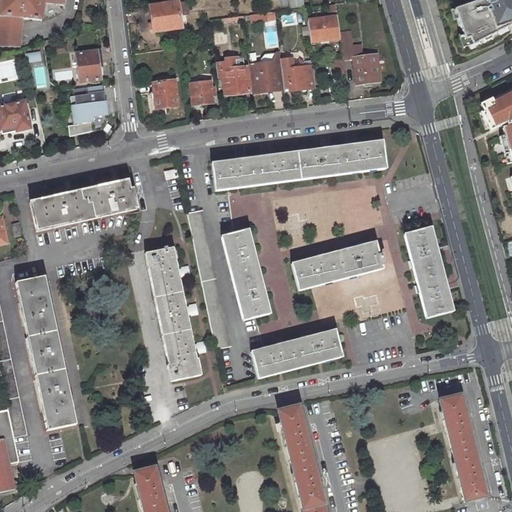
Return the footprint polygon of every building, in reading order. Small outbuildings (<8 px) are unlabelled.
[(63,0),(0,0),(0,46),(16,46),(21,18),(40,20),(42,3),(62,5),(63,0)] [(287,0),(279,0),(281,12),(289,11),(287,0)] [(303,0),(288,0),(290,11),(304,9),(303,0)] [(510,24),(511,23),(511,0),(481,0),(454,11),(458,21),(463,34),(466,41),(470,39),(473,46),(473,47),(511,26),(510,24)] [(177,4),(150,7),(151,23),(148,25),(149,31),(152,32),(153,34),(180,30),(177,4)] [(268,15),(250,17),(246,17),(243,18),(243,22),(250,21),(250,23),(269,21),(268,15)] [(209,26),(243,22),(243,18),(209,22),(209,26)] [(337,20),(306,23),(308,45),(340,42),(339,33),(337,20)] [(379,84),(376,58),(361,60),(360,49),(352,50),(350,31),(339,33),(340,42),(340,45),(341,49),(339,49),(341,62),(341,64),(353,62),(356,87),(379,84)] [(466,41),(463,34),(458,36),(461,47),(473,46),(470,39),(466,41)] [(64,45),(52,45),(52,53),(64,53),(64,45)] [(98,52),(73,54),(76,82),(98,80),(97,68),(100,68),(98,52)] [(248,66),(251,94),(271,91),(269,74),(276,73),(274,54),(263,56),(259,61),(259,64),(256,65),(248,66)] [(269,74),(271,91),(281,90),(278,62),(277,54),(274,54),(276,73),(269,74)] [(214,63),(216,80),(221,80),(223,96),(233,95),(233,103),(249,101),(245,67),(243,68),(242,56),(229,58),(216,59),(216,63),(214,63)] [(281,90),(282,94),(297,92),(299,93),(304,93),(306,91),(303,69),(301,70),(300,62),(291,62),(291,61),(286,61),(278,62),(281,90)] [(329,63),(330,77),(343,76),(341,64),(341,62),(329,63)] [(303,69),(306,91),(314,90),(311,68),(303,69)] [(173,82),(151,85),(154,110),(177,107),(173,82)] [(209,84),(188,87),(191,108),(192,108),(194,109),(198,109),(199,107),(212,105),(210,95),(213,95),(213,90),(209,90),(209,84)] [(95,115),(110,114),(107,85),(71,88),(74,124),(69,124),(69,134),(97,132),(95,115)] [(511,88),(479,105),(483,113),(480,114),(485,124),(489,121),(493,128),(504,123),(505,127),(500,129),(502,136),(497,137),(499,142),(504,141),(510,163),(511,162),(511,88)] [(23,103),(0,107),(0,129),(14,127),(15,132),(28,129),(25,113),(27,110),(26,105),(23,103)] [(504,141),(499,142),(505,165),(510,163),(504,141)] [(382,143),(209,164),(213,192),(385,170),(382,143)] [(176,169),(164,172),(166,181),(178,178),(176,169)] [(135,209),(131,188),(128,189),(126,182),(28,203),(34,231),(135,209)] [(231,347),(204,212),(188,215),(217,350),(231,347)] [(18,222),(10,224),(13,237),(21,235),(18,222)] [(432,228),(404,235),(424,318),(451,311),(432,228)] [(249,230),(222,237),(244,321),(270,314),(249,230)] [(373,244),(289,264),(295,290),(380,271),(373,244)] [(171,248),(143,254),(168,381),(197,375),(192,353),(196,352),(197,354),(203,353),(201,343),(195,344),(195,345),(191,346),(185,315),(189,314),(189,316),(196,315),(194,304),(187,305),(188,307),(183,308),(177,277),(181,276),(181,278),(188,276),(186,266),(179,267),(180,269),(175,270),(171,248)] [(43,277),(14,282),(44,431),(74,424),(43,277)] [(28,436),(0,305),(0,368),(10,412),(15,438),(28,436)] [(266,349),(252,353),(258,379),(340,358),(334,332),(266,349)] [(457,397),(436,402),(462,503),(482,499),(477,476),(475,468),(464,424),(462,417),(457,397)] [(296,406),(276,411),(300,511),(322,511),(316,484),(314,477),(303,433),(301,425),(296,406)] [(0,413),(0,496),(16,493),(10,465),(20,463),(15,438),(10,412),(0,413)] [(152,473),(132,478),(140,511),(162,511),(157,492),(152,473)]
